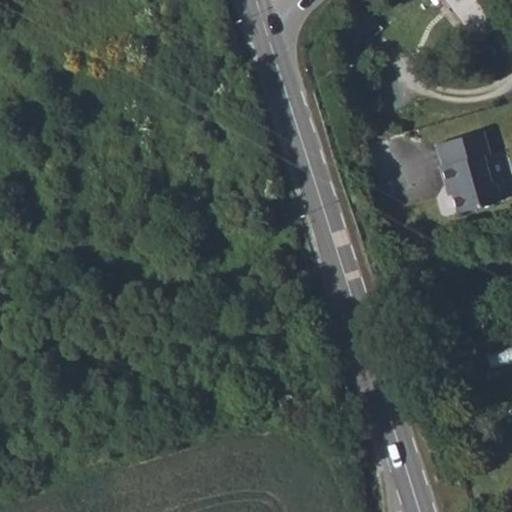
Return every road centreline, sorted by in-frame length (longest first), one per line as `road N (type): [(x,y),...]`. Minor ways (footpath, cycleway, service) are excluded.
road 1 (secondary): [(258,6),(419,511)]
road 2 (unknown): [(511,76),(474,97),(418,90),(397,75),(350,0)]
